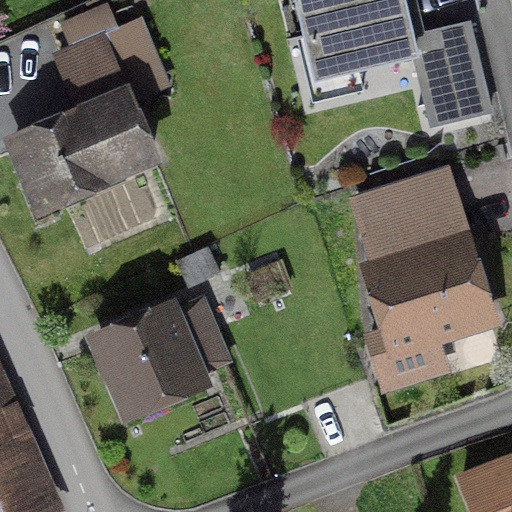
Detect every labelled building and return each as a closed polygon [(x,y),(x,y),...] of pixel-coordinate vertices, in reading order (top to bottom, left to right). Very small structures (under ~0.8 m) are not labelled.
[(309,0),(295,3),(314,82),(411,58),(397,0),(309,0)] [(12,143),(39,208),(148,162),(96,40),(56,57),(80,114),(12,143)] [(451,91),(421,98),(428,128),(458,121),(451,91)] [(186,290),(216,276),(205,251),(174,264),(186,290)] [(253,301),(273,293),(265,274),(245,282),(253,301)] [(360,374),(470,340),(452,282),(342,317),(360,374)] [(166,315),(165,312),(95,341),(124,411),(195,382),(193,377),(222,365),(195,303),(166,315)] [(0,511),(14,511),(48,498),(21,433),(6,439),(0,425),(0,511)] [(511,511),(511,463),(459,484),(469,511),(511,511)]
